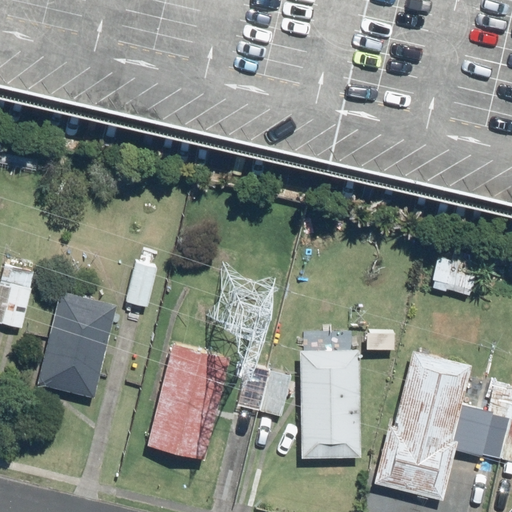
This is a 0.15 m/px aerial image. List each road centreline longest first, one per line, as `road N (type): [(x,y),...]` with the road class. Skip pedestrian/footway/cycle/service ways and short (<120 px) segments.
road 1 (unknown): [(458,0),(421,154)]
road 2 (unknown): [(332,0),(310,126)]
road 3 (unknown): [(193,97),(310,126)]
